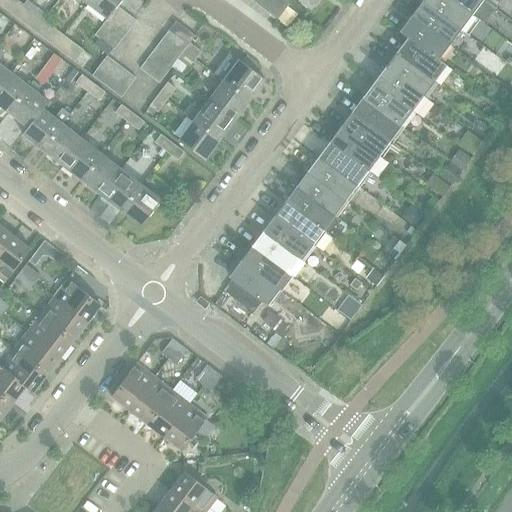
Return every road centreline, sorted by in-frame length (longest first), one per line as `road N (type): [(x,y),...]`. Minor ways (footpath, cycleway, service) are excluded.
road 1 (residential): [(152,293),(310,80)]
road 2 (tertiary): [(152,293),(0,174)]
road 3 (tertiary): [(294,400),(152,293)]
road 4 (residential): [(68,402),(151,464),(117,511)]
road 5 (residential): [(68,402),(152,293)]
road 6 (residential): [(310,80),(206,0)]
road 7 (secondary): [(379,467),(447,362)]
